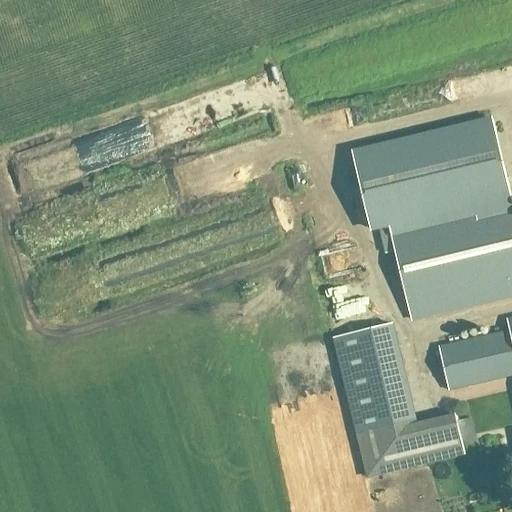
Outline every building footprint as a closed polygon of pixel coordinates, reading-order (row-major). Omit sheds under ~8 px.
[(468,81),(489,75),(486,63),(465,68),(468,81)] [(389,90),(364,98),(367,108),(392,101),(389,90)] [(511,295),(511,195),(495,122),(353,156),(371,232),(393,228),(414,319),(511,295)] [(180,160),(180,179),(237,177),(237,159),(180,160)] [(292,166),(292,177),(309,176),(309,165),(292,166)] [(511,318),(507,320),(510,331),(439,348),(449,390),(511,375),(511,318)] [(456,416),(418,425),(393,325),(333,338),(367,479),(466,455),(456,416)]
